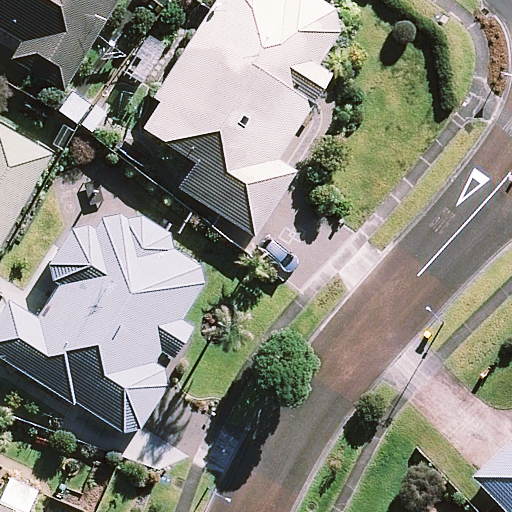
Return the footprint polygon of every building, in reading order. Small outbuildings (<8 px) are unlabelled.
[(0,0),(0,29),(21,42),(11,59),(60,88),(113,0),(0,0)] [(208,0),(147,99),(157,105),(142,130),(193,162),(177,188),(251,235),(291,171),(273,159),(326,74),(313,66),(337,27),(336,22),(335,18),(333,14),(330,10),(327,6),(324,3),(320,0),(208,0)] [(0,243),(49,154),(0,127),(0,243)] [(98,219),(91,230),(73,220),(68,228),(42,271),(60,282),(45,307),(13,287),(0,309),(0,359),(130,437),(169,372),(152,361),(159,349),(174,358),(193,325),(179,317),(205,273),(164,248),(170,238),(130,214),(98,219)] [(511,511),(511,444),(476,481),(506,511),(511,511)] [(29,511),(40,490),(7,476),(0,492),(0,511),(29,511)]
